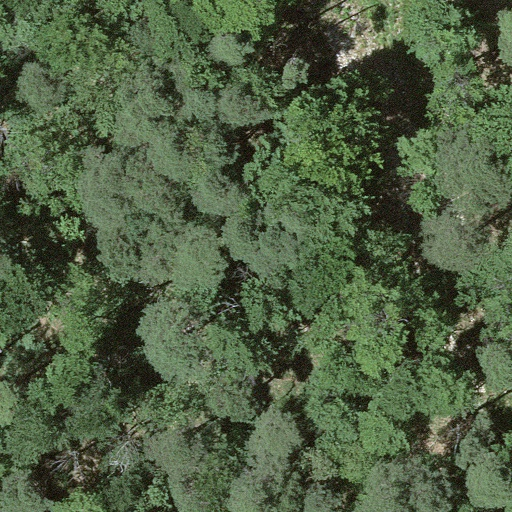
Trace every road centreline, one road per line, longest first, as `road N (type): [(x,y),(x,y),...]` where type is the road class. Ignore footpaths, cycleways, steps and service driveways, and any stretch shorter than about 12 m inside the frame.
road 1 (track): [(339,0),(494,363)]
road 2 (track): [(410,165),(420,0)]
